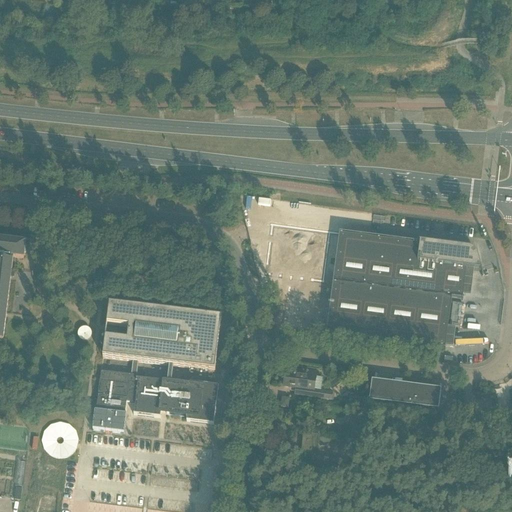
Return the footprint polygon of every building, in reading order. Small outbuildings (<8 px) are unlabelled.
[(272,225),(265,275),(290,278),(283,329),(326,335),(444,350),(444,351),(445,351),(452,299),(462,300),(462,301),(466,271),(480,272),(482,273),(478,258),(477,256),(476,255),(474,253),(473,252),(471,251),(468,250),(339,233),(271,225),(270,225),(272,225)] [(23,259),(25,244),(0,240),(0,349),(2,350),(6,317),(7,313),(11,278),(13,258),(23,259)] [(75,270),(68,278),(79,286),(85,277),(75,269),(75,270)] [(105,337),(103,359),(133,362),(131,377),(137,378),(139,363),(169,367),(174,367),(184,369),(215,372),(219,341),(221,319),(129,308),(109,305),(107,325),(129,328),(127,341),(116,340),(117,339),(117,338),(117,337),(117,336),(116,336),(116,335),(115,335),(114,334),(113,334),(112,334),(111,335),(110,336),(109,337),(109,338),(109,339),(110,339),(106,339),(106,337),(105,337)] [(89,332),(86,331),(84,331),(82,331),(80,333),(78,335),(78,337),(78,340),(79,342),(81,343),(83,344),(86,345),(88,344),(90,342),(91,340),(92,338),(91,335),(90,333),(89,332)] [(299,371),(288,370),(287,374),(286,374),(286,376),(284,376),(283,382),(285,383),(284,387),(297,389),(296,396),(333,401),(334,393),(315,390),(318,372),(299,370),(299,371)] [(96,412),(126,416),(126,415),(125,415),(126,404),(135,405),(134,416),(134,417),(161,420),(161,419),(160,419),(161,411),(167,412),(166,416),(187,418),(187,422),(186,423),(204,425),(214,426),(214,425),(215,411),(216,411),(218,387),(189,383),(189,387),(171,385),(167,384),(165,384),(165,383),(137,380),(137,378),(131,377),(101,373),(100,383),(99,383),(97,399),(98,399),(96,412)] [(369,402),(439,411),(441,391),(372,382),(369,402)] [(355,398),(354,404),(364,406),(365,399),(355,398)] [(282,399),(281,408),(288,409),(289,400),(282,399)] [(95,413),(93,432),(105,434),(106,434),(110,434),(110,435),(111,435),(111,434),(124,436),(126,417),(95,413)] [(70,427),(60,426),(51,428),(44,435),(42,444),(44,453),(51,460),(61,462),(70,460),(77,453),(78,446),(79,444),(76,435),(70,427)] [(306,435),(303,457),(313,458),(318,459),(319,447),(320,437),(306,435)]
